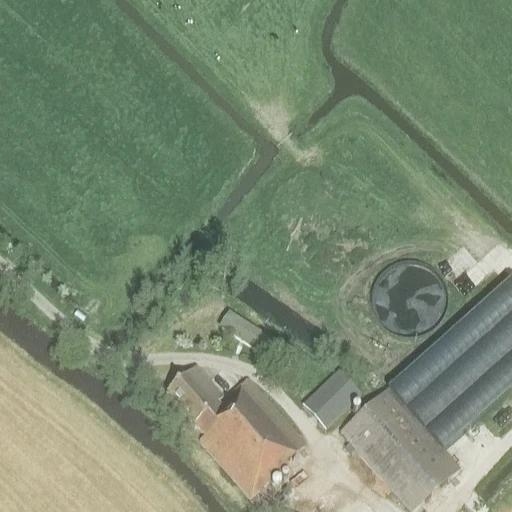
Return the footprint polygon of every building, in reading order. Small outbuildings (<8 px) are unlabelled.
[(443,286),(442,283),(441,281),(439,278),(437,276),(434,274),(432,272),(429,270),(426,268),(423,266),(420,265),(417,264),(414,264),(411,263),(408,263),(403,264),(401,264),(397,265),(395,266),(390,268),(387,270),(385,271),(382,274),(380,276),(377,279),(376,281),(375,284),(373,287),(372,291),(371,293),(370,297),(370,300),(370,304),(371,307),(371,309),(372,311),(373,315),(374,318),(376,322),(378,325),(380,327),(382,329),(385,332),(388,334),(392,336),(396,338),(401,339),(405,339),(408,340),(412,339),(416,339),(420,338),(423,337),(426,335),(430,333),(434,330),(437,327),(439,324),(441,321),(442,319),(444,316),(444,314),(445,311),(446,308),(446,305),(446,303),(446,299),(446,295),(445,291),(444,288),(443,286)] [(414,511),(459,473),(442,454),(511,391),(511,285),(510,283),(339,435),(407,511),(414,511)] [(271,343),(228,316),(218,331),(262,358),(271,343)] [(220,410),(216,406),(222,400),(195,369),(164,396),(203,439),(198,444),(250,501),(288,469),(286,466),(306,449),(247,384),(229,400),(230,401),(220,410)] [(323,434),(360,399),(338,375),(301,409),(323,434)]
